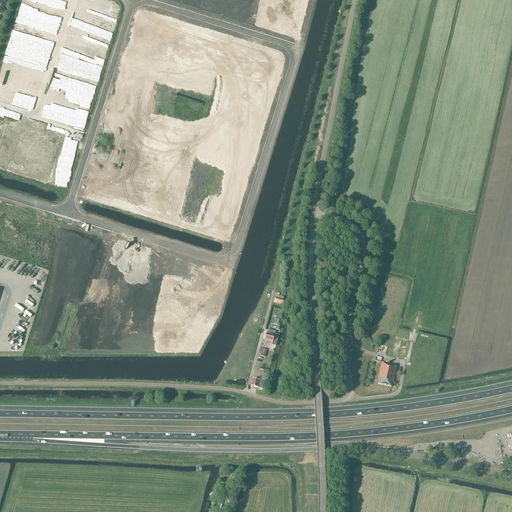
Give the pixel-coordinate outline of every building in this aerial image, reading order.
[(0,135),(0,165),(51,184),(68,138),(59,135),(61,128),(38,119),(35,126),(12,118),(5,137),(0,135)] [(0,208),(0,241),(31,251),(40,221),(0,208)] [(395,331),(390,356),(405,359),(411,334),(395,331)] [(264,341),(273,343),(274,339),(277,340),(278,336),(275,335),(274,336),(266,334),(264,341)] [(262,354),(268,356),(270,348),(264,346),(262,354)] [(392,365),(382,363),(378,378),(379,378),(378,384),(391,387),(392,381),(393,382),(397,367),(392,366),(392,365)] [(256,380),(256,379),(253,379),(251,386),(262,389),(264,382),(256,380)] [(501,429),(493,431),(499,460),(507,458),(504,444),(511,442),(511,441),(511,434),(502,436),(501,429)]
